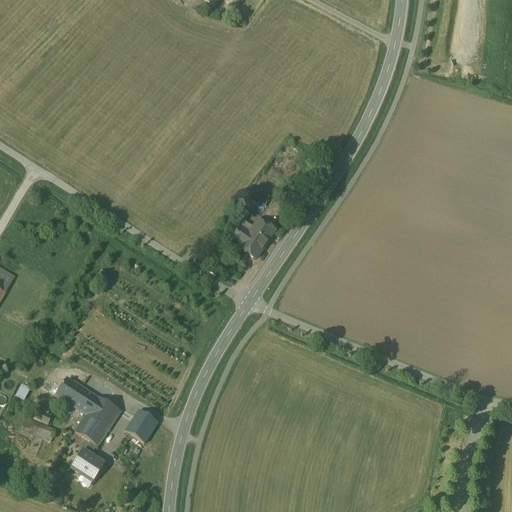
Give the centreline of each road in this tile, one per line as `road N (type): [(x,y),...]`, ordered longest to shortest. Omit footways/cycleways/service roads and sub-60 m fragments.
road 1 (secondary): [(401,0),(395,44),(364,126),(249,301)]
road 2 (unclassified): [(0,143),(249,301)]
road 3 (unclassified): [(249,301),(482,403),(511,404)]
road 4 (secondary): [(249,301),(190,407),(169,511)]
